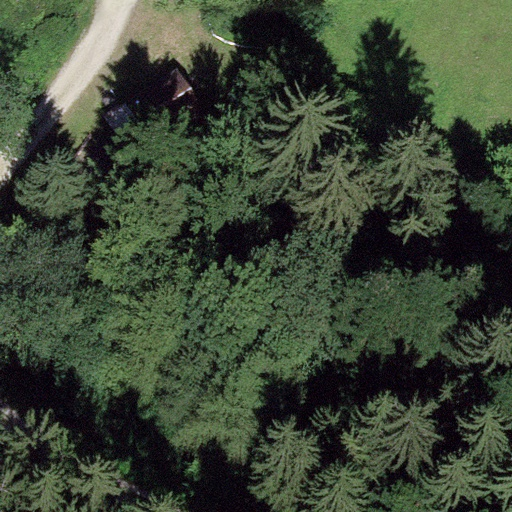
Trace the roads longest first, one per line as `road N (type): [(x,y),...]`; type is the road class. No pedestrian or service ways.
road 1 (track): [(157,511),(0,424)]
road 2 (track): [(0,153),(79,0)]
